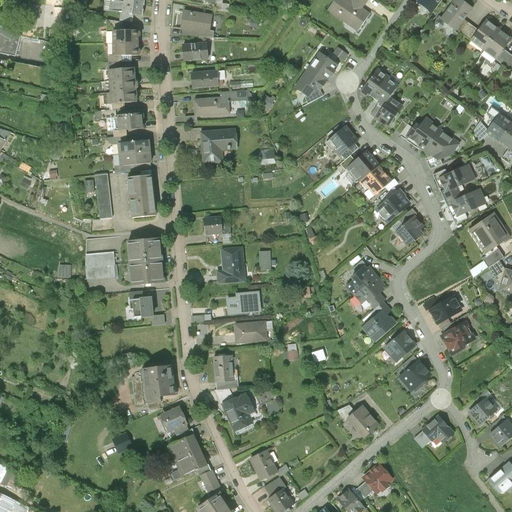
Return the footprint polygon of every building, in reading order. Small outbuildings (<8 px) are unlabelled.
[(333,0),(327,10),(357,31),(370,12),(363,8),(368,0),(333,0)] [(418,0),(417,2),(432,12),(440,2),(440,0),(418,0)] [(454,0),(441,18),(455,29),(463,18),(473,6),(464,0),(454,0)] [(141,6),(111,2),(110,12),(122,14),(134,16),(140,17),(141,6)] [(444,5),(440,2),(432,12),(436,16),(444,5)] [(228,6),(217,4),(215,11),(227,13),(228,6)] [(211,17),(184,13),(182,31),(193,32),(193,30),(201,31),(209,32),(210,31),(211,17)] [(134,16),(122,14),(121,21),(133,23),(134,16)] [(469,23),(463,18),(455,29),(461,33),(469,23)] [(478,30),(470,40),(483,50),(498,30),(486,20),(478,30)] [(122,23),(107,21),(107,33),(113,33),(114,32),(123,32),(122,23)] [(478,30),(469,23),(461,33),(470,40),(478,30)] [(1,26),(0,28),(0,33),(12,40),(13,34),(1,26)] [(510,39),(498,30),(483,50),(495,60),(503,49),(510,39)] [(123,32),(114,32),(113,33),(114,44),(138,44),(138,39),(140,37),(140,34),(138,32),(123,32)] [(0,33),(0,53),(15,57),(21,36),(13,34),(12,40),(0,33)] [(138,44),(114,44),(114,57),(122,57),(138,57),(140,55),(140,52),(138,50),(138,44)] [(206,44),(183,46),(184,61),(186,61),(207,59),(206,44)] [(347,54),(337,48),(334,53),(344,60),(347,54)] [(510,54),(503,49),(495,60),(502,65),(510,54)] [(320,53),(310,68),(328,81),(339,65),(320,53)] [(511,70),(511,55),(510,54),(502,65),(511,72),(511,70)] [(109,63),(106,63),(107,72),(109,72),(120,71),(119,63),(109,63)] [(310,68),(296,87),(308,95),(310,96),(315,89),(320,93),(328,81),(310,68)] [(120,71),(109,72),(110,82),(135,80),(134,69),(120,71)] [(372,99),(386,78),(387,77),(377,70),(360,94),(366,98),(367,96),(372,99)] [(216,72),(191,74),(193,88),(218,85),(216,72)] [(397,86),(386,78),(372,99),(377,102),(376,104),(382,108),(390,96),(397,86)] [(135,80),(110,82),(111,94),(136,92),(135,80)] [(322,97),(320,93),(315,89),(310,96),(308,95),(305,99),(308,104),(322,97)] [(246,91),(220,93),(221,98),(221,102),(229,102),(247,100),(246,91)] [(136,92),(111,94),(112,105),(124,104),(137,103),(136,92)] [(375,118),(388,128),(404,106),(390,96),(382,108),(375,118)] [(271,100),(265,97),(262,102),(270,107),(275,98),(273,97),(271,100)] [(210,99),(194,100),(195,116),(195,117),(197,117),(230,114),(229,102),(221,102),(221,98),(210,99)] [(113,111),(101,112),(102,121),(117,120),(116,111),(113,111)] [(142,115),(118,117),(119,131),(119,132),(127,131),(143,130),(143,121),(144,119),(144,116),(142,115)] [(511,123),(499,115),(487,131),(486,133),(488,134),(498,142),(511,123)] [(426,121),(420,129),(416,127),(414,130),(407,125),(399,136),(419,150),(419,149),(424,153),(440,131),(426,121)] [(479,142),(488,134),(486,133),(487,131),(479,122),(472,133),(479,142)] [(511,147),(511,124),(511,123),(498,142),(509,149),(510,150),(511,147)] [(345,127),(330,140),(331,140),(326,144),(332,150),(333,149),(340,157),(341,156),(355,144),(357,142),(345,127)] [(189,129),(186,130),(187,142),(203,141),(203,134),(202,128),(189,129)] [(0,129),(0,138),(6,142),(10,133),(0,129)] [(440,131),(424,153),(423,154),(429,157),(425,159),(430,170),(442,165),(442,164),(440,159),(449,155),(452,150),(451,149),(454,144),(452,140),(440,131)] [(235,132),(203,134),(203,141),(205,163),(220,161),(219,149),(236,147),(235,132)] [(127,137),(114,139),(115,146),(123,145),(123,144),(128,144),(127,137)] [(128,144),(123,144),(123,145),(124,155),(149,152),(148,142),(128,144)] [(355,144),(341,156),(345,160),(350,156),(359,149),(355,144)] [(511,151),(510,150),(509,149),(502,159),(511,166),(511,164),(511,151)] [(273,150),(259,151),(260,165),(274,164),(273,150)] [(124,155),(123,155),(124,167),(124,168),(151,165),(149,152),(124,155)] [(378,167),(366,154),(357,161),(356,160),(354,161),(351,164),(352,164),(347,169),(348,170),(359,183),(371,173),(378,167)] [(345,160),(340,165),(345,171),(348,170),(347,169),(352,164),(351,164),(354,161),(350,156),(345,160)] [(151,165),(124,168),(124,167),(115,168),(116,174),(151,170),(151,165)] [(359,183),(366,191),(368,189),(375,196),(385,187),(391,182),(378,167),(371,173),(359,183)] [(447,175),(445,170),(432,176),(444,200),(460,193),(457,187),(474,179),(470,172),(469,172),(466,174),(464,168),(462,169),(447,175)] [(57,177),(56,171),(47,173),(44,182),(56,180),(56,177),(57,177)] [(108,175),(95,176),(96,181),(97,192),(100,221),(112,219),(108,175)] [(141,177),(128,179),(133,219),(156,217),(152,176),(141,177)] [(31,182),(24,179),(20,186),(27,189),(31,182)] [(393,180),(391,182),(385,187),(389,192),(394,188),(397,185),(393,180)] [(97,192),(96,181),(85,182),(87,193),(97,192)] [(389,192),(380,200),(384,204),(398,192),(394,188),(389,192)] [(460,193),(444,200),(455,224),(467,219),(464,213),(478,207),(481,205),(479,200),(483,198),(479,190),(462,198),(460,193)] [(409,205),(398,192),(384,204),(377,210),(388,222),(395,216),(396,217),(403,212),(402,210),(409,205)] [(412,209),(398,221),(403,226),(413,217),(414,217),(417,215),(412,209)] [(493,215),(470,230),(487,257),(498,250),(496,247),(509,239),(493,215)] [(403,226),(402,227),(402,226),(401,227),(402,228),(395,233),(407,246),(413,241),(415,242),(421,237),(417,233),(423,228),(414,217),(413,217),(403,226)] [(221,218),(204,220),(206,235),(223,233),(223,236),(231,235),(230,224),(222,225),(221,218)] [(315,237),(311,229),(310,230),(307,231),(313,245),(319,242),(316,237),(315,237)] [(223,233),(206,235),(207,246),(224,244),(223,236),(223,233)] [(160,239),(128,242),(130,264),(162,261),(160,239)] [(242,249),(222,250),(224,276),(218,277),(219,284),(227,283),(241,281),(240,267),(243,267),(242,249)] [(487,257),(482,260),(488,269),(499,261),(503,258),(498,250),(487,257)] [(269,252),(260,252),(260,270),(270,269),(269,252)] [(113,253),(87,255),(86,268),(114,265),(115,265),(113,253)] [(162,261),(130,264),(132,288),(164,285),(162,261)] [(506,271),(499,261),(488,269),(495,279),(499,276),(502,281),(506,271)] [(471,271),(477,276),(484,267),(479,262),(471,271)] [(114,265),(86,268),(85,280),(114,278),(114,265)] [(72,278),(72,266),(60,266),(60,278),(72,278)] [(364,267),(350,279),(353,282),(347,287),(354,296),(376,277),(368,268),(366,270),(364,267)] [(511,273),(506,271),(502,281),(500,290),(511,294),(511,273)] [(376,277),(354,296),(361,305),(365,310),(370,306),(371,305),(369,303),(379,294),(383,291),(381,288),(383,286),(376,277)] [(144,292),(129,293),(130,301),(145,299),(144,292)] [(259,293),(238,295),(238,299),(228,300),(229,314),(250,312),(250,309),(260,308),(259,293)] [(379,294),(369,303),(371,305),(375,310),(383,303),(385,301),(379,294)] [(438,304),(438,306),(429,311),(437,324),(447,319),(461,311),(453,297),(443,303),(442,302),(440,302),(439,303),(438,303),(438,304)] [(483,303),(480,298),(474,302),(477,307),(483,303)] [(145,299),(130,301),(131,310),(134,310),(134,318),(152,317),(151,299),(145,299)] [(375,310),(371,313),(375,317),(378,315),(381,319),(390,311),(383,303),(375,310)] [(390,311),(381,319),(378,315),(375,317),(363,328),(367,333),(367,336),(370,337),(374,341),(395,324),(391,319),(389,319),(386,316),(391,312),(390,311)] [(163,316),(152,317),(153,327),(164,326),(163,316)] [(447,319),(437,324),(440,330),(441,329),(450,324),(447,319)] [(450,324),(441,329),(445,335),(461,326),(457,320),(450,324)] [(265,322),(235,325),(237,343),(246,342),(246,341),(267,339),(265,322)] [(445,335),(443,336),(453,354),(464,348),(464,344),(474,338),(466,324),(461,326),(445,335)] [(382,347),(396,363),(416,346),(402,330),(382,347)] [(298,360),(297,353),(289,353),(290,361),(298,360)] [(232,356),(215,357),(216,383),(234,381),(232,356)] [(413,356),(401,366),(406,372),(418,362),(413,356)] [(406,372),(399,378),(411,392),(413,390),(415,392),(426,381),(425,379),(429,375),(418,362),(406,372)] [(171,366),(143,370),(147,404),(159,403),(161,402),(161,397),(174,396),(171,366)] [(234,381),(216,383),(217,389),(238,388),(238,380),(234,381)] [(229,389),(214,391),(220,404),(233,399),(229,389)] [(487,390),(475,400),(479,404),(486,399),(491,394),(487,390)] [(247,394),(223,405),(234,430),(251,422),(246,410),(253,407),(247,394)] [(496,410),(486,399),(479,404),(469,413),(479,425),(496,410)] [(159,403),(147,404),(148,415),(160,410),(159,403)] [(349,404),(339,410),(343,417),(354,411),(349,404)] [(188,424),(180,407),(165,414),(168,421),(164,423),(169,433),(174,431),(186,425),(188,424)] [(378,426),(361,407),(348,419),(365,438),(378,426)] [(502,416),(493,424),(497,428),(506,420),(502,416)] [(453,434),(438,417),(422,431),(423,431),(431,441),(437,437),(443,443),(453,434)] [(511,436),(511,427),(506,420),(497,428),(490,435),(500,447),(511,436)] [(186,425),(174,431),(176,436),(180,435),(189,431),(186,425)] [(189,431),(180,435),(183,440),(192,436),(192,437),(195,435),(192,429),(189,431)] [(423,431),(414,439),(422,449),(431,441),(423,431)] [(133,447),(127,435),(114,441),(119,454),(133,447)] [(183,440),(169,446),(172,453),(174,452),(178,461),(199,451),(192,437),(192,436),(183,440)] [(107,454),(117,450),(113,442),(103,446),(107,454)] [(199,451),(178,461),(182,469),(180,470),(180,471),(183,477),(196,471),(206,466),(199,451)] [(266,451),(250,459),(261,480),(276,473),(277,472),(266,451)] [(511,465),(509,462),(487,480),(499,494),(501,492),(503,494),(511,486),(511,483),(511,465)] [(21,474),(0,463),(0,482),(14,489),(21,474)] [(206,466),(196,471),(198,475),(199,476),(201,476),(211,471),(208,465),(206,466)] [(286,465),(277,472),(276,473),(279,478),(286,473),(290,471),(286,465)] [(379,465),(375,469),(374,468),(367,474),(368,475),(363,479),(366,482),(367,483),(366,486),(371,491),(375,495),(380,489),(381,491),(384,491),(387,489),(387,486),(386,484),(391,481),(385,474),(386,473),(379,465)] [(183,477),(180,471),(172,475),(175,481),(183,477)] [(211,471),(201,476),(208,492),(219,487),(211,471)] [(279,478),(264,487),(271,497),(283,489),(283,490),(286,488),(279,478)] [(366,482),(357,490),(364,497),(371,491),(366,486),(367,483),(366,482)] [(271,497),(268,499),(276,511),(283,511),(286,510),(286,511),(288,511),(291,511),(289,508),(293,505),(283,490),(283,489),(271,497)] [(352,494),(349,490),(337,500),(347,511),(360,511),(365,508),(359,502),(352,494)] [(364,497),(357,490),(352,494),(359,502),(364,497)] [(304,491),(297,496),(300,501),(308,495),(304,491)] [(35,511),(0,493),(0,511),(35,511)] [(231,511),(219,494),(198,509),(199,511),(231,511)]
